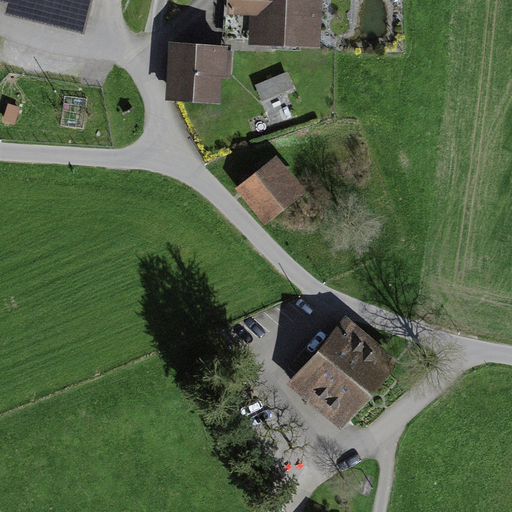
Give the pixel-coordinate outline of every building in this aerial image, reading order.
[(0,0),(8,3),(7,11),(77,31),(84,0),(0,0)] [(209,0),(209,9),(235,10),(235,0),(209,0)] [(335,0),(253,0),(253,28),(277,28),(277,51),(335,51),(335,0)] [(243,51),(191,50),(190,111),(242,112),(243,51)] [(260,82),(264,97),(293,88),(290,74),(260,82)] [(311,201),(277,164),(240,197),(273,234),(311,201)] [(346,328),(295,390),(354,437),(404,376),(346,328)]
